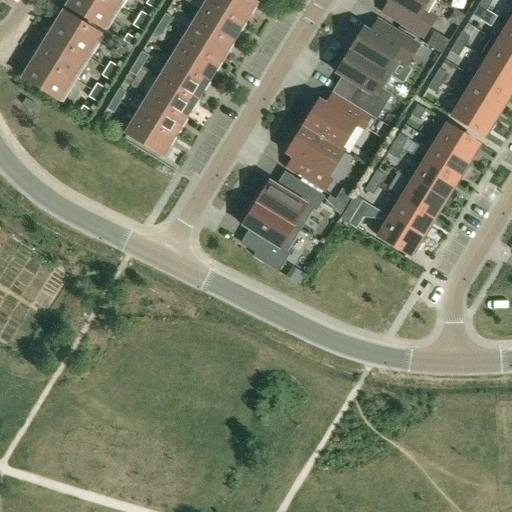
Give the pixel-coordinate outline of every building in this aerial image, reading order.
[(70,0),(67,7),(107,32),(121,9),(106,0),(70,0)] [(106,0),(121,9),(126,0),(106,0)] [(156,11),(160,4),(153,0),(148,0),(146,4),(156,11)] [(244,22),(208,0),(196,19),(233,42),(244,22)] [(208,0),(244,22),(256,3),(251,0),(208,0)] [(428,13),(436,0),(388,0),(390,1),(383,13),(423,38),(436,18),(428,13)] [(486,11),(492,1),(490,0),(481,0),(478,6),(486,11)] [(480,20),(486,11),(478,6),(472,15),(480,20)] [(50,35),(90,59),(104,37),(64,12),(50,35)] [(137,19),(147,25),(151,18),(141,12),(137,19)] [(166,29),(172,18),(165,14),(159,25),(166,29)] [(132,26),(143,32),(147,25),(137,19),(132,26)] [(221,61),(233,42),(196,19),(185,38),(221,61)] [(349,45),(352,47),(350,51),(390,76),(399,62),(406,66),(419,46),(378,21),(370,33),(363,29),(361,32),(358,30),(349,45)] [(511,26),(504,22),(493,39),(493,40),(511,51),(511,26)] [(159,39),(166,29),(159,25),(152,35),(159,39)] [(464,47),(470,38),(462,32),(456,42),(464,47)] [(133,48),(137,41),(127,34),(123,41),(133,48)] [(36,56),(77,81),(90,59),(50,35),(36,56)] [(209,80),(221,61),(185,38),(173,58),(209,80)] [(511,51),(493,40),(493,39),(491,38),(479,58),(481,59),(482,58),(511,77),(511,51)] [(458,57),(464,47),(456,42),(450,52),(458,57)] [(126,60),(130,53),(119,47),(115,54),(126,60)] [(381,90),(390,76),(350,51),(347,55),(344,53),(335,68),(338,70),(336,73),(361,88),(351,104),(376,119),(391,96),(381,90)] [(142,67),(149,56),(142,52),(135,62),(142,67)] [(23,79),(63,104),(77,81),(36,56),(23,79)] [(197,99),(209,80),(173,58),(161,77),(197,99)] [(511,77),(482,58),(481,59),(470,77),(507,99),(511,92),(511,77)] [(116,76),(120,69),(110,62),(106,69),(116,76)] [(136,77),(142,67),(135,62),(129,73),(136,77)] [(101,76),(112,82),(116,76),(106,69),(101,76)] [(441,84),(447,74),(439,69),(433,79),(441,84)] [(185,118),(197,99),(161,77),(149,96),(185,118)] [(507,99),(470,77),(459,95),(499,119),(500,118),(499,118),(505,108),(503,107),(507,99)] [(435,94),(441,84),(433,79),(427,89),(435,94)] [(93,91),(103,97),(107,90),(97,84),(93,91)] [(120,103),(126,93),(119,89),(113,99),(120,103)] [(88,98),(99,104),(103,97),(93,91),(88,98)] [(300,125),(298,124),(341,151),(341,150),(356,126),(362,130),(371,116),(351,104),(333,93),(325,106),(318,102),(313,110),(310,108),(300,125)] [(499,119),(459,95),(448,114),(484,136),(489,128),(491,130),(497,120),(498,121),(499,119)] [(185,118),(149,96),(137,115),(174,138),(185,118)] [(113,114),(120,103),(113,99),(106,109),(113,114)] [(419,120),(425,110),(417,105),(411,115),(419,120)] [(89,120),(93,113),(83,106),(79,113),(89,120)] [(174,138),(137,115),(126,135),(162,157),(174,138)] [(474,153),(479,145),(442,123),(431,142),(470,166),(471,165),(470,164),(476,155),(474,153)] [(286,169),(324,193),(332,179),(329,177),(344,152),(341,150),(341,151),(298,124),(297,125),(299,126),(289,142),(292,144),(287,153),(294,157),(286,169)] [(97,133),(75,170),(96,182),(118,145),(97,133)] [(407,140),(399,135),(393,144),(401,149),(407,140)] [(470,166),(431,142),(419,160),(456,183),(460,176),(462,177),(468,167),(469,168),(470,166)] [(395,159),(401,149),(393,144),(387,154),(395,159)] [(46,169),(81,191),(88,181),(53,159),(46,169)] [(456,183),(419,160),(408,179),(448,203),(448,202),(447,201),(453,191),(451,190),(456,183)] [(385,176),(377,171),(371,181),(379,186),(385,176)] [(448,203),(408,179),(397,196),(397,197),(433,220),(438,212),(440,214),(446,204),(447,204),(448,203)] [(299,182),(293,192),(289,194),(269,182),(269,183),(265,181),(258,193),(261,195),(256,204),(300,231),(313,210),(316,212),(324,198),(299,182)] [(373,196),(379,186),(371,181),(365,191),(373,196)] [(433,220),(397,197),(397,196),(395,195),(383,215),(385,216),(385,215),(425,240),(426,238),(425,238),(431,228),(429,227),(433,220)] [(342,217),(347,207),(329,196),(323,205),(342,217)] [(300,231),(256,204),(251,212),(247,210),(240,223),(243,225),(242,226),(261,238),(262,242),(255,253),(280,269),(290,254),(287,252),(300,231)] [(349,224),(355,214),(347,209),(341,219),(349,224)] [(425,240),(385,215),(385,216),(374,235),(410,257),(415,249),(417,250),(423,241),(424,241),(425,240)] [(305,275),(292,267),(286,277),(299,285),(305,275)]
